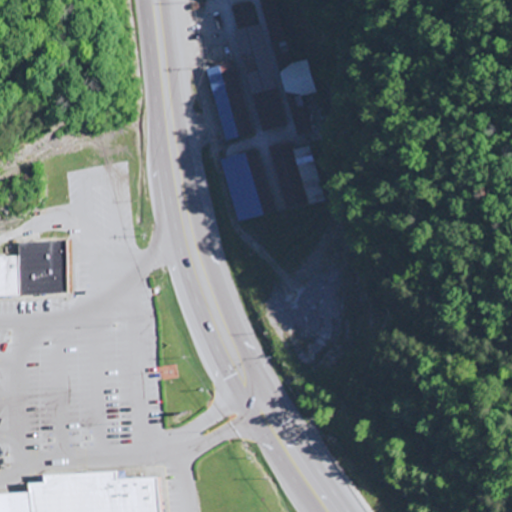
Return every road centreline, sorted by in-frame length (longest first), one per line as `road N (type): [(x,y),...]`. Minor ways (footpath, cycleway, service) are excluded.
road 1 (trunk): [(333,511),(249,384),(191,236)]
road 2 (trunk): [(191,236),(151,0)]
